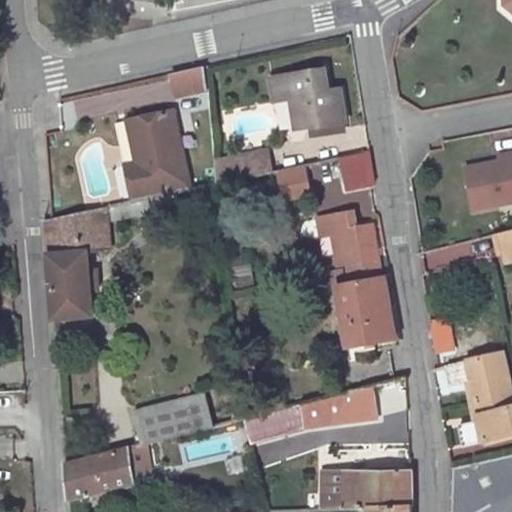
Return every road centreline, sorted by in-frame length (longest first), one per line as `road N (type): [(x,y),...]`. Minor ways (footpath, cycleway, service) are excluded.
road 1 (residential): [(19,78),(48,511)]
road 2 (residential): [(382,137),(419,393),(424,511)]
road 3 (residential): [(19,78),(367,10)]
road 4 (residential): [(382,137),(511,110)]
road 5 (residential): [(367,10),(382,137)]
